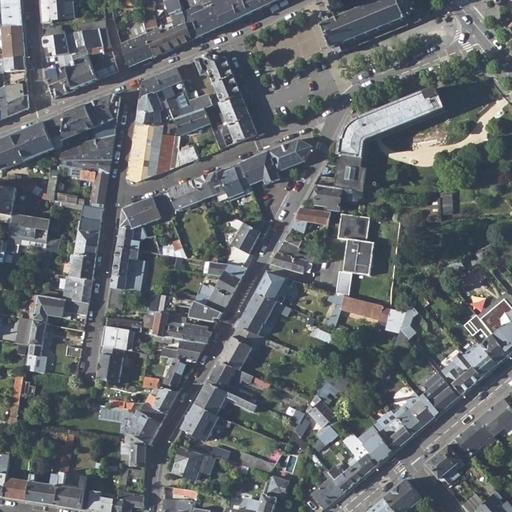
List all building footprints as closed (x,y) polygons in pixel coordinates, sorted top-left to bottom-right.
[(3,28),(22,26),(19,0),(10,0),(7,0),(0,1),(2,14),(0,14),(0,28),(1,28),(2,28),(3,28)] [(40,0),(42,21),(75,18),(73,4),(77,3),(76,0),(40,0)] [(155,10),(154,0),(144,2),(145,12),(155,10)] [(167,25),(158,29),(158,32),(147,34),(154,58),(194,40),(185,20),(178,0),(163,0),(173,23),(176,30),(170,33),(167,25)] [(200,0),(204,12),(192,17),(200,38),(222,27),(213,0),(188,0),(189,2),(194,0),(200,0)] [(213,0),(222,27),(256,12),(265,8),(281,0),(213,0)] [(327,0),(326,1),(327,2),(325,2),(326,4),(328,3),(331,11),(328,12),(329,14),(326,15),(325,14),(324,14),(322,14),(321,14),(322,16),(320,17),(320,18),(322,18),(323,19),(324,19),(325,23),(323,24),(323,25),(322,26),(323,28),(324,28),(326,31),(323,32),(324,34),(321,35),(325,42),(326,41),(327,42),(328,42),(328,43),(329,42),(329,41),(331,45),(330,46),(331,48),(332,47),(333,49),(335,48),(337,52),(336,53),(337,55),(338,54),(339,55),(341,55),(340,53),(347,51),(347,52),(349,51),(349,50),(358,46),(359,47),(361,46),(360,45),(370,41),(370,42),(372,41),(372,40),(381,36),(382,37),(383,37),(383,36),(392,32),(393,33),(395,32),(394,31),(404,27),(405,28),(407,27),(406,26),(414,24),(427,18),(430,8),(422,0),(327,0)] [(145,12),(145,21),(147,34),(158,32),(158,29),(155,10),(145,12)] [(192,17),(185,20),(194,40),(200,38),(192,17)] [(135,41),(122,46),(128,67),(154,58),(147,34),(145,21),(130,26),(135,41)] [(106,22),(96,23),(97,31),(100,31),(107,30),(106,22)] [(79,25),(80,33),(84,33),(97,31),(96,23),(79,25)] [(173,23),(167,25),(170,33),(176,30),(173,23)] [(0,35),(2,35),(4,53),(0,54),(0,59),(7,59),(25,57),(22,26),(3,28),(2,28),(1,28),(0,28),(0,35)] [(56,37),(60,36),(58,27),(43,30),(43,39),(56,37)] [(105,54),(113,52),(107,30),(100,31),(100,34),(101,41),(103,49),(104,53),(105,54)] [(119,72),(113,52),(105,54),(104,53),(103,49),(101,41),(100,34),(100,31),(97,31),(84,33),(89,57),(98,80),(119,72)] [(67,35),(73,63),(89,57),(84,33),(80,33),(67,35)] [(60,36),(56,37),(57,43),(62,67),(54,70),(53,61),(45,61),(46,73),(53,99),(75,91),(75,89),(69,70),(73,63),(67,35),(60,36)] [(218,93),(222,103),(242,96),(227,58),(209,55),(196,60),(202,76),(210,73),(215,86),(211,87),(214,94),(218,93)] [(25,57),(7,59),(8,71),(26,70),(25,57)] [(98,80),(89,57),(73,63),(69,70),(75,89),(98,80)] [(178,68),(183,81),(191,77),(186,64),(178,68)] [(174,114),(176,120),(196,112),(193,105),(182,110),(173,87),(176,85),(179,94),(187,91),(183,81),(178,68),(158,76),(165,90),(169,101),(172,109),(174,114)] [(29,109),(28,96),(15,101),(14,96),(13,82),(27,81),(26,70),(8,71),(4,72),(6,86),(11,116),(29,109)] [(157,93),(161,102),(169,101),(165,90),(158,76),(144,82),(141,99),(157,93)] [(0,120),(11,116),(6,86),(0,88),(0,120)] [(337,188),(365,192),(368,169),(362,169),(363,158),(364,159),(366,143),(369,139),(445,108),(437,89),(361,119),(354,123),(349,130),(346,139),(344,139),(338,178),(337,188)] [(28,91),(14,96),(15,101),(28,96),(28,91)] [(139,111),(152,113),(157,112),(165,110),(172,109),(169,101),(161,102),(157,93),(141,99),(139,111)] [(87,105),(96,128),(118,118),(122,96),(113,94),(87,105)] [(193,105),(196,112),(205,109),(210,108),(213,106),(209,95),(192,102),(193,105)] [(221,104),(229,127),(251,118),(242,96),(222,103),(221,104)] [(68,113),(63,141),(69,139),(86,132),(96,128),(87,105),(68,113)] [(182,135),(202,128),(211,125),(205,109),(196,112),(176,120),(171,122),(170,129),(178,126),(182,135)] [(137,123),(155,126),(157,112),(152,113),(139,111),(137,123)] [(55,149),(62,146),(63,141),(68,113),(45,122),(55,149)] [(96,128),(99,139),(105,137),(115,135),(118,118),(96,128)] [(214,133),(221,150),(227,147),(224,136),(232,133),(236,144),(258,135),(251,118),(229,127),(228,127),(220,130),(214,133)] [(0,140),(0,170),(2,170),(55,149),(45,122),(0,140)] [(129,179),(138,183),(158,175),(161,154),(164,137),(164,135),(167,124),(159,127),(155,126),(137,123),(129,179)] [(213,129),(211,125),(202,128),(204,133),(213,129)] [(100,172),(109,174),(115,135),(105,137),(100,172)] [(100,172),(105,137),(99,139),(76,145),(73,168),(82,169),(100,172)] [(181,138),(164,137),(158,175),(158,177),(176,169),(179,153),(181,138)] [(62,146),(62,149),(72,146),(69,139),(63,141),(62,146)] [(300,139),(266,152),(265,153),(243,162),(252,185),(265,180),(267,184),(281,179),(278,172),(306,162),(315,147),(300,139)] [(76,145),(72,146),(62,149),(59,166),(73,168),(76,145)] [(179,153),(176,169),(199,160),(194,148),(179,153)] [(220,171),(231,201),(248,194),(255,192),(252,185),(243,162),(220,171)] [(81,179),(90,180),(94,180),(91,202),(105,204),(109,174),(100,172),(82,169),(81,179)] [(205,200),(213,220),(217,218),(216,216),(217,216),(210,197),(218,194),(215,187),(222,185),(216,172),(196,180),(205,200)] [(316,185),(337,188),(338,178),(321,176),(316,185)] [(36,194),(39,195),(42,189),(27,180),(23,186),(36,194)] [(170,213),(205,200),(196,180),(163,193),(170,213)] [(48,194),(44,194),(43,197),(54,201),(55,195),(57,184),(50,183),(48,194)] [(18,189),(0,185),(0,213),(2,213),(1,220),(11,221),(12,215),(25,217),(26,205),(16,204),(18,189)] [(331,210),(341,211),(343,200),(357,202),(364,198),(365,192),(337,188),(316,185),(306,203),(331,207),(331,210)] [(441,193),(442,199),(452,198),(452,190),(441,193)] [(134,205),(143,226),(171,215),(170,213),(163,193),(134,205)] [(69,197),(55,195),(54,201),(81,205),(82,200),(69,197)] [(431,198),(434,223),(437,222),(444,222),(443,216),(442,199),(431,198)] [(442,199),(443,216),(454,215),(452,198),(442,199)] [(75,254),(96,257),(104,208),(83,205),(75,254)] [(140,251),(152,253),(152,250),(143,248),(143,242),(135,241),(134,234),(135,235),(146,231),(143,226),(134,205),(124,209),(118,248),(140,251)] [(303,208),(293,227),(305,233),(311,222),(329,225),(333,213),(303,208)] [(371,277),(376,244),(368,243),(372,219),(343,214),(339,240),(349,241),(344,273),(353,274),(371,277)] [(25,217),(12,215),(11,221),(10,225),(13,225),(10,241),(16,242),(39,246),(46,248),(48,238),(51,221),(25,217)] [(227,263),(243,266),(262,232),(238,219),(230,222),(232,226),(240,229),(232,244),(236,246),(227,263)] [(215,229),(217,247),(224,247),(223,231),(215,229)] [(286,240),(300,248),(304,241),(289,234),(286,240)] [(156,253),(162,254),(160,248),(156,237),(149,239),(156,253)] [(51,250),(62,252),(63,248),(59,247),(60,239),(48,238),(46,248),(46,250),(51,250)] [(14,253),(16,242),(10,241),(0,239),(0,261),(5,262),(6,251),(14,253)] [(174,243),(178,252),(185,249),(181,240),(174,243)] [(273,264),(304,274),(305,271),(308,261),(309,258),(297,255),(300,248),(286,240),(273,264)] [(126,290),(141,292),(141,286),(143,279),(135,278),(136,273),(129,271),(131,259),(138,260),(140,251),(118,248),(112,288),(126,290)] [(178,252),(160,248),(162,254),(178,256),(183,257),(188,258),(185,249),(178,252)] [(47,273),(51,250),(46,250),(45,254),(42,269),(42,272),(47,273)] [(476,254),(482,261),(487,256),(482,250),(476,254)] [(308,261),(314,263),(319,254),(311,252),(309,258),(308,261)] [(70,279),(93,283),(96,257),(75,254),(74,263),(73,262),(70,279)] [(176,270),(182,270),(184,263),(182,263),(183,257),(178,256),(176,270)] [(219,262),(213,261),(211,274),(224,276),(227,271),(242,279),(249,267),(243,266),(227,263),(219,262)] [(308,261),(305,271),(310,272),(314,263),(308,261)] [(33,274),(41,276),(42,272),(42,269),(35,268),(33,274)] [(197,300),(224,312),(242,279),(227,271),(224,276),(218,289),(211,285),(209,287),(204,285),(199,293),(183,290),(181,298),(197,300)] [(257,293),(287,306),(287,304),(288,303),(284,301),(286,297),(281,295),(286,285),(291,288),(296,281),(269,271),(257,293)] [(431,285),(446,277),(442,271),(426,278),(430,283),(431,285)] [(340,294),(347,297),(349,297),(353,274),(344,273),(340,272),(337,293),(340,294)] [(508,292),(511,296),(511,287),(500,274),(495,277),(508,292)] [(417,283),(414,295),(430,283),(426,278),(417,283)] [(70,279),(67,279),(63,299),(89,303),(93,283),(70,279)] [(123,311),(126,290),(112,288),(109,308),(123,311)] [(337,293),(333,292),(329,301),(340,305),(338,312),(336,311),(334,316),(332,315),(328,324),(336,328),(343,309),(347,297),(340,294),(337,293)] [(510,355),(511,352),(511,296),(508,292),(478,316),(510,355)] [(256,334),(279,344),(281,339),(275,336),(278,325),(273,322),(269,332),(261,331),(264,325),(266,325),(270,316),(275,319),(279,312),(282,314),(287,306),(257,293),(238,328),(256,334)] [(31,319),(34,319),(38,295),(33,294),(29,314),(32,314),(31,319)] [(151,334),(166,337),(169,315),(158,314),(162,295),(157,294),(154,316),(146,315),(145,326),(151,327),(150,334),(151,334)] [(34,320),(48,323),(49,315),(64,317),(65,311),(87,314),(89,303),(63,299),(58,298),(56,298),(45,296),(38,295),(34,319),(34,320)] [(158,314),(169,315),(171,305),(177,305),(202,309),(209,312),(208,313),(221,318),(224,312),(197,300),(181,298),(162,295),(158,314)] [(347,297),(343,309),(390,321),(392,309),(392,308),(385,306),(349,297),(347,297)] [(401,333),(402,329),(405,321),(408,312),(397,309),(397,311),(392,309),(390,321),(388,329),(401,333)] [(408,312),(405,321),(410,325),(414,311),(409,309),(408,312)] [(184,340),(186,329),(185,329),(185,324),(181,323),(182,317),(175,316),(169,315),(166,337),(184,340)] [(309,323),(314,325),(317,319),(312,316),(309,323)] [(482,345),(498,365),(510,355),(478,316),(465,326),(474,337),(482,330),(490,339),(482,345)] [(21,317),(16,343),(29,346),(34,320),(34,319),(31,319),(21,317)] [(130,331),(141,333),(142,326),(124,323),(124,321),(107,318),(106,327),(130,331)] [(25,370),(38,372),(48,323),(34,320),(29,346),(25,370)] [(417,333),(410,325),(405,321),(402,329),(411,339),(417,333)] [(184,340),(207,343),(213,332),(207,332),(207,327),(187,324),(188,329),(186,329),(184,340)] [(104,347),(128,350),(130,331),(106,327),(103,346),(104,347)] [(220,361),(241,371),(253,348),(256,350),(261,342),(287,354),(290,349),(279,344),(256,334),(238,328),(220,361)] [(395,347),(400,353),(407,345),(411,339),(402,329),(401,333),(395,347)] [(164,347),(162,357),(188,361),(196,362),(207,343),(184,340),(166,337),(151,334),(150,339),(174,343),(175,341),(183,342),(181,349),(164,347)] [(458,347),(483,377),(498,365),(482,345),(481,346),(471,354),(462,343),(458,347)] [(76,362),(80,362),(82,349),(63,346),(62,355),(77,357),(76,362)] [(102,355),(98,380),(120,383),(125,350),(128,350),(104,347),(103,356),(102,355)] [(153,355),(158,356),(159,349),(148,347),(147,354),(153,355)] [(454,384),(463,394),(483,377),(458,347),(449,354),(464,371),(461,373),(463,376),(454,384)] [(158,356),(153,355),(152,361),(165,363),(165,362),(172,364),(164,384),(178,388),(188,361),(162,357),(158,356)] [(243,380),(252,384),(255,377),(241,371),(220,361),(214,372),(234,381),(234,379),(242,383),(243,380)] [(382,379),(389,382),(395,367),(390,361),(382,379)] [(440,375),(449,385),(453,381),(440,366),(436,370),(439,372),(440,375)] [(333,368),(328,376),(337,382),(342,373),(333,368)] [(208,382),(228,392),(232,383),(234,381),(214,372),(208,382)] [(432,403),(441,413),(459,397),(449,385),(440,375),(439,372),(426,384),(430,389),(425,394),(432,403)] [(17,391),(22,392),(24,376),(17,375),(16,383),(18,384),(17,391)] [(334,387),(337,382),(328,376),(326,381),(332,386),(334,387)] [(158,388),(158,387),(159,380),(144,377),(143,386),(154,388),(158,388)] [(261,385),(270,389),(272,385),(263,381),(261,385)] [(321,398),(332,386),(326,381),(318,394),(321,398)] [(208,382),(199,398),(221,409),(227,398),(259,413),(262,408),(250,402),(235,395),(228,392),(208,382)] [(228,392),(235,395),(238,389),(239,386),(232,383),(228,392)] [(152,395),(159,399),(164,389),(158,387),(158,388),(154,388),(152,395)] [(148,394),(144,402),(146,403),(168,415),(180,393),(164,389),(159,399),(148,394)] [(235,395),(250,402),(253,396),(238,389),(235,395)] [(395,414),(399,419),(422,399),(420,397),(417,393),(407,401),(408,403),(395,414)] [(308,410),(324,429),(317,434),(327,446),(338,438),(331,429),(341,420),(321,398),(318,394),(308,410)] [(428,406),(432,403),(425,394),(420,397),(422,399),(428,406)] [(196,404),(218,415),(221,409),(199,398),(196,404)] [(511,407),(504,398),(480,419),(494,437),(511,421),(511,407)] [(428,406),(422,399),(399,419),(413,436),(436,416),(428,406)] [(111,407),(124,409),(125,404),(125,402),(112,401),(111,407)] [(127,436),(127,440),(127,444),(146,445),(147,446),(151,446),(166,418),(144,406),(146,403),(144,402),(135,404),(134,405),(131,410),(137,419),(127,436)] [(183,428),(206,440),(217,420),(229,426),(231,421),(218,415),(196,404),(183,428)] [(10,427),(17,429),(18,419),(11,418),(10,427)] [(299,425),(295,431),(300,437),(301,438),(301,439),(310,424),(303,419),(299,425)] [(379,434),(394,452),(413,436),(399,419),(393,424),(392,423),(386,428),(379,434)] [(470,457),(485,444),(490,445),(497,440),(494,437),(480,419),(455,440),(463,449),(468,455),(470,457)] [(282,434),(287,437),(291,439),(295,431),(299,425),(290,421),(282,434)] [(346,426),(359,440),(363,437),(350,422),(346,426)] [(375,430),(379,434),(386,428),(381,425),(375,430)] [(33,464),(41,465),(43,451),(45,451),(47,436),(51,437),(52,432),(39,431),(33,464)] [(6,432),(3,456),(10,457),(14,433),(6,432)] [(26,501),(55,505),(68,435),(60,433),(50,484),(36,482),(37,475),(31,475),(28,489),(26,501)] [(394,452),(379,434),(364,446),(367,449),(380,464),(394,452)] [(55,505),(82,510),(87,478),(82,478),(80,489),(64,487),(65,478),(67,478),(74,436),(68,435),(55,505)] [(296,440),(303,449),(307,445),(301,439),(301,438),(300,437),(296,440)] [(426,463),(446,487),(453,481),(450,478),(466,465),(462,460),(468,455),(463,449),(455,440),(426,463)] [(337,483),(345,493),(380,464),(367,449),(364,446),(360,442),(353,447),(359,455),(357,457),(348,464),(350,466),(345,470),(346,471),(344,473),(346,475),(337,483)] [(130,466),(146,467),(147,446),(146,445),(127,444),(122,444),(122,461),(131,462),(130,466)] [(217,457),(228,460),(230,451),(215,446),(212,455),(217,457)] [(350,450),(357,457),(359,455),(353,447),(350,450)] [(182,448),(175,472),(197,480),(200,471),(211,475),(217,457),(212,455),(210,454),(210,457),(182,448)] [(240,465),(270,475),(275,466),(245,454),(240,465)] [(0,496),(4,497),(7,477),(10,457),(3,456),(1,455),(0,460),(0,496)] [(329,473),(337,483),(346,475),(344,473),(338,465),(329,473)] [(311,495),(324,510),(345,493),(337,483),(329,473),(324,466),(320,469),(329,480),(311,495)] [(122,511),(131,511),(132,507),(144,508),(144,496),(125,494),(129,469),(123,468),(119,495),(119,499),(124,500),(122,511)] [(132,478),(145,478),(145,471),(133,470),(132,478)] [(29,481),(7,477),(4,497),(26,501),(28,489),(29,481)] [(273,511),(278,499),(276,499),(277,495),(284,497),(288,483),(269,477),(264,493),(258,511),(273,511)] [(385,498),(396,511),(406,511),(423,498),(407,479),(385,498)] [(485,487),(493,496),(495,495),(499,492),(491,482),(485,487)] [(173,494),(197,497),(198,491),(174,488),(173,494)] [(122,511),(124,500),(119,499),(118,503),(101,501),(103,493),(92,491),(89,511),(96,511),(122,511)] [(234,511),(258,511),(264,493),(252,492),(249,494),(248,500),(245,499),(241,505),(240,510),(235,510),(234,511)] [(119,495),(103,493),(101,501),(118,503),(119,499),(119,495)] [(484,504),(476,510),(477,511),(511,511),(511,506),(508,502),(504,506),(495,495),(493,496),(484,504)] [(474,511),(476,510),(484,504),(477,496),(463,507),(467,511),(474,511)] [(190,511),(191,501),(164,500),(163,511),(190,511)]
